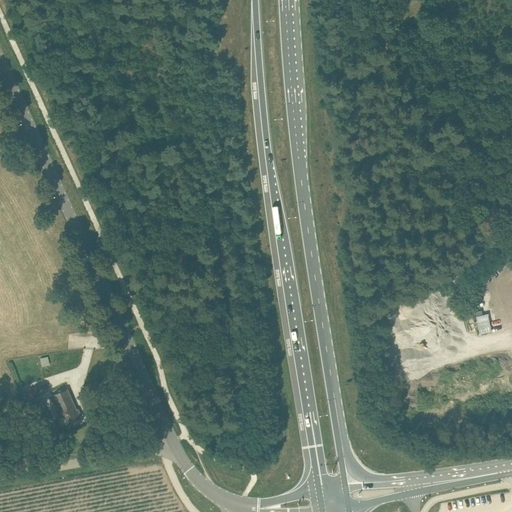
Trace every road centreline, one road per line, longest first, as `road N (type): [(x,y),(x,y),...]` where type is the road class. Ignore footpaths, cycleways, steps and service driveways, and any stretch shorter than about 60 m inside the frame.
road 1 (primary): [(256,0),(270,174),(318,487)]
road 2 (primary): [(345,483),(304,206),(285,0)]
road 3 (tertiary): [(172,440),(0,61)]
road 4 (unclassified): [(0,474),(172,440)]
